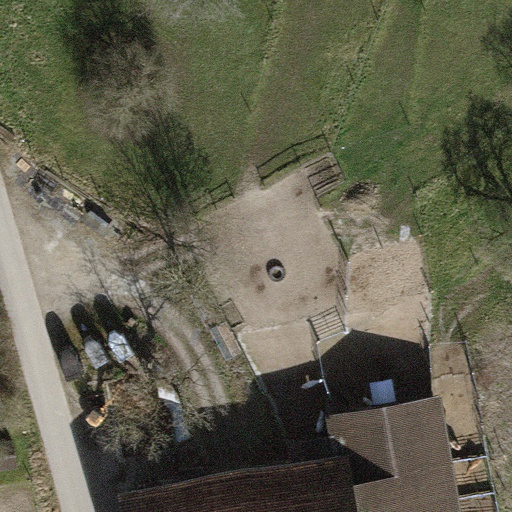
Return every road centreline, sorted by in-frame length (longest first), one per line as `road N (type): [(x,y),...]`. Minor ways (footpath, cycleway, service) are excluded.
road 1 (track): [(9,250),(117,284),(171,319),(210,381),(235,461)]
road 2 (track): [(0,217),(80,511)]
